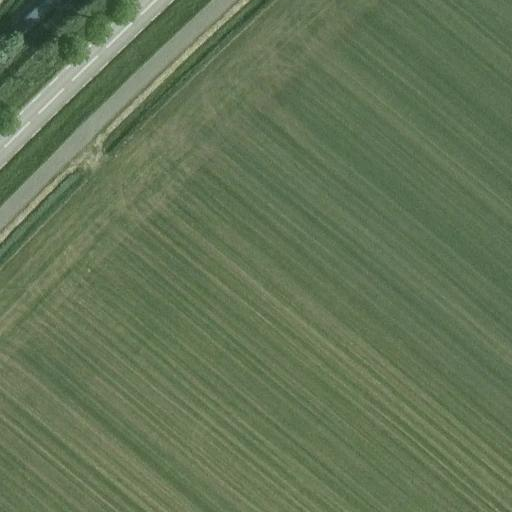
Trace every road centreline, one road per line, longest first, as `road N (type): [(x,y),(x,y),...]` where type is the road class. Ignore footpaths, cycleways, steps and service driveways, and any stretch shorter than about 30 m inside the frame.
road 1 (unclassified): [(0,222),(229,0)]
road 2 (tertiary): [(0,152),(157,0)]
